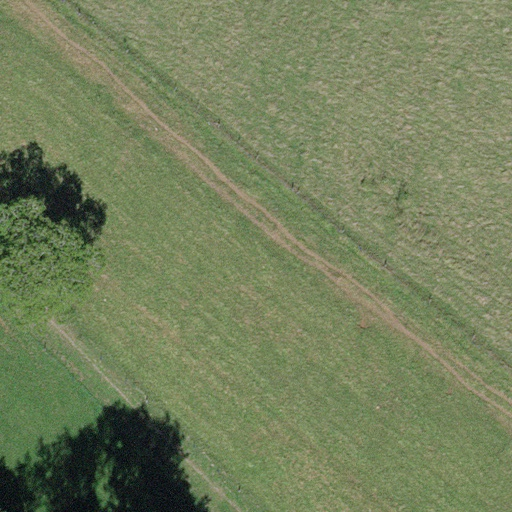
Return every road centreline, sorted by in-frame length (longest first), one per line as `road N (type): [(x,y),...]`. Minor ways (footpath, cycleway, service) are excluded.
road 1 (track): [(9,0),(511,424)]
road 2 (track): [(224,511),(0,285)]
